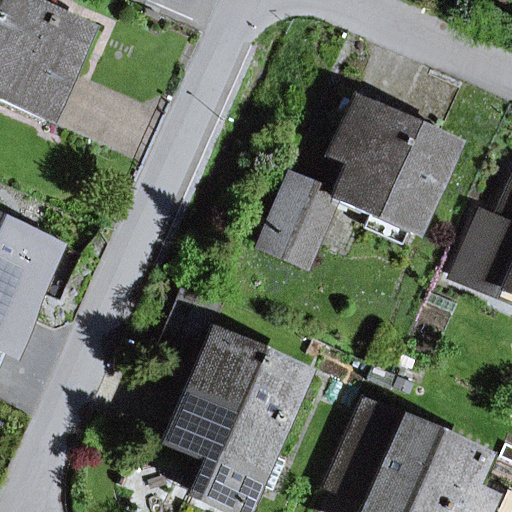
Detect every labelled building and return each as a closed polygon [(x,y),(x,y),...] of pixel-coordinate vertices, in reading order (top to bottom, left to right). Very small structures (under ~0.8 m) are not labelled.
[(0,0),(0,101),(46,122),(84,35),(5,0),(0,0)] [(409,234),(449,143),(352,100),(340,128),(358,136),(346,162),(330,199),(331,199),(409,234)] [(340,128),(328,154),(346,162),(358,136),(340,128)] [(511,175),(493,218),(479,212),(450,278),(491,295),(500,274),(511,278),(511,175)] [(325,212),(331,199),(330,199),(288,180),(282,193),(325,212)] [(282,193),(259,245),(302,264),(325,212),(282,193)] [(0,346),(7,350),(51,251),(0,228),(0,346)] [(210,511),(242,511),(308,370),(204,323),(149,443),(189,461),(173,495),(210,511)] [(480,457),(358,404),(321,489),(356,505),(353,511),(486,511),(491,501),(466,490),(480,457)]
